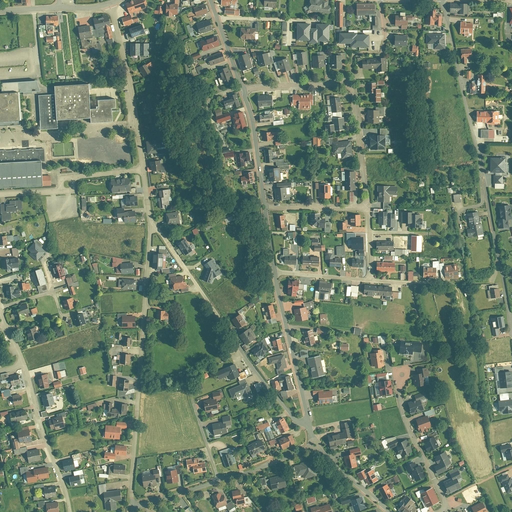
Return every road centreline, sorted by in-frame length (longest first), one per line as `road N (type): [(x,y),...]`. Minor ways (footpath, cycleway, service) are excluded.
road 1 (residential): [(442,0),(511,322)]
road 2 (residential): [(136,511),(151,228)]
road 3 (residential): [(151,228),(289,413),(309,422)]
road 4 (residential): [(243,90),(354,86),(368,208)]
road 5 (residential): [(314,441),(136,511)]
road 6 (residential): [(112,4),(143,170)]
road 7 (residential): [(368,208),(370,278),(276,272)]
road 8 (residential): [(69,511),(22,364)]
road 9 (residential): [(276,272),(309,422)]
road 10 (residential): [(0,193),(63,189),(69,178),(143,170)]
road 11 (residential): [(439,511),(445,499),(405,417),(400,378)]
